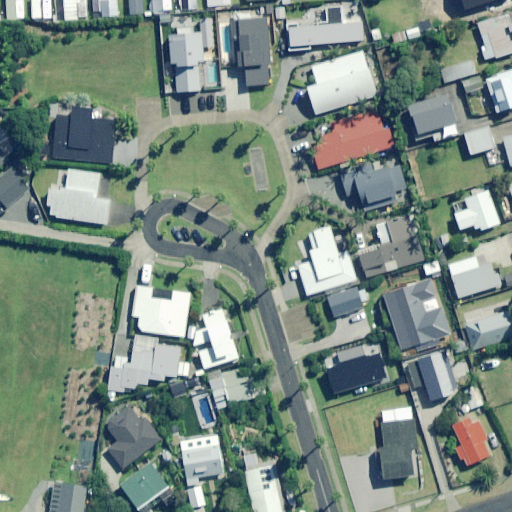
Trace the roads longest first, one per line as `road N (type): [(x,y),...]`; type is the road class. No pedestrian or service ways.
road 1 (residential): [(328,511),(252,268)]
road 2 (residential): [(252,268),(227,256),(165,248),(148,232),(155,211),(181,208),(245,253)]
